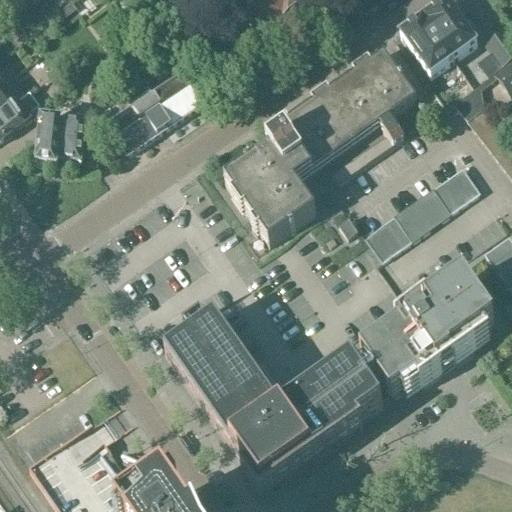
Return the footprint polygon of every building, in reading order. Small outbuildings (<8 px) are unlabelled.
[(60,17),(47,0),(46,0),(24,16),(38,33),(60,17)] [(301,14),(291,0),(236,0),(234,2),(235,4),(227,10),(239,28),(247,22),(256,36),(258,35),(260,38),(264,39),(268,37),(268,38),(286,25),(289,29),(302,20),(298,16),(301,14)] [(159,25),(158,26),(159,27),(160,28),(178,54),(191,45),(206,34),(186,6),(159,25)] [(478,49),(447,8),(423,25),(452,68),(478,49)] [(72,9),(60,17),(65,23),(77,15),(72,9)] [(423,25),(400,41),(431,84),(452,68),(423,25)] [(501,74),(511,65),(511,46),(501,32),(481,46),(501,74)] [(384,60),(370,70),(368,67),(353,77),(355,80),(329,98),(327,95),(312,106),(314,109),(288,127),(286,124),(277,130),(284,140),(267,152),(270,157),(225,189),(269,252),(316,220),(296,191),(417,106),(384,60)] [(511,103),(511,102),(511,71),(497,83),(511,103)] [(135,113),(108,132),(112,137),(128,162),(198,114),(178,85),(150,104),(147,99),(143,101),(132,109),(135,113)] [(468,127),(484,115),(487,113),(480,91),(454,110),(468,127)] [(0,119),(11,112),(0,97),(0,119)] [(25,116),(18,106),(11,112),(0,119),(0,148),(25,130),(18,121),(25,116)] [(491,125),(484,115),(468,127),(475,137),(491,125)] [(482,147),(498,134),(491,125),(475,137),(482,147)] [(37,171),(57,173),(58,165),(81,168),(85,131),(42,127),(37,171)] [(506,144),(498,134),(482,147),(490,156),(506,144)] [(397,135),(332,181),(339,191),(404,145),(397,135)] [(497,166),(511,153),(511,151),(506,144),(490,156),(497,166)] [(511,169),(511,153),(497,166),(504,175),(511,169)] [(471,207),(480,200),(463,176),(454,182),(471,207)] [(461,213),(471,207),(454,182),(444,189),(461,213)] [(451,220),(461,213),(444,189),(434,196),(451,220)] [(451,220),(434,196),(434,195),(424,202),(442,228),(452,221),(451,220)] [(424,202),(414,209),(432,235),(442,228),(424,202)] [(422,242),(432,235),(414,209),(404,216),(422,242)] [(412,250),(422,242),(404,216),(393,224),(394,224),(411,249),(412,250)] [(401,256),(411,249),(394,224),(384,231),(401,256)] [(349,225),(339,232),(348,245),(358,239),(349,225)] [(384,231),(374,238),(391,263),(401,256),(384,231)] [(383,269),(391,263),(374,238),(365,244),(383,269)] [(485,261),(491,270),(511,255),(511,246),(510,244),(485,261)] [(511,255),(491,270),(498,281),(511,271),(511,255)] [(511,271),(498,281),(505,291),(511,286),(511,271)] [(397,335),(360,361),(391,405),(402,398),(407,405),(489,347),(484,339),(495,332),(464,288),(427,314),(427,313),(396,335),(397,335)] [(195,338),(165,359),(248,477),(242,481),(260,508),(363,435),(359,429),(383,413),(352,369),(281,418),(215,324),(210,327),(204,318),(189,329),(195,338)] [(136,511),(100,460),(76,477),(61,454),(29,477),(53,511),(136,511)]
